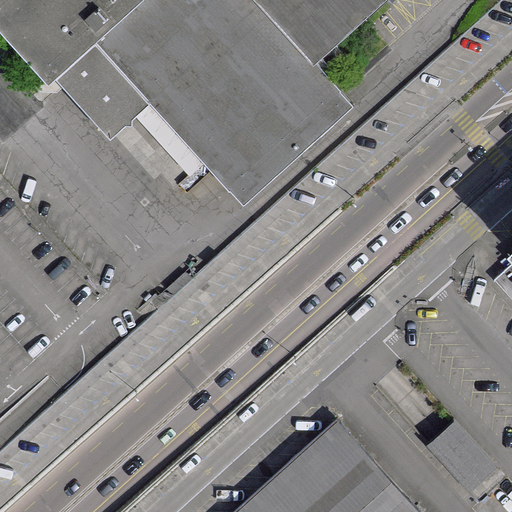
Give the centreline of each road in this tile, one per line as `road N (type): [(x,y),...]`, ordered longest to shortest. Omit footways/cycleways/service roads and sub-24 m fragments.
road 1 (secondary): [(511,83),(33,511)]
road 2 (secondary): [(87,511),(511,129)]
